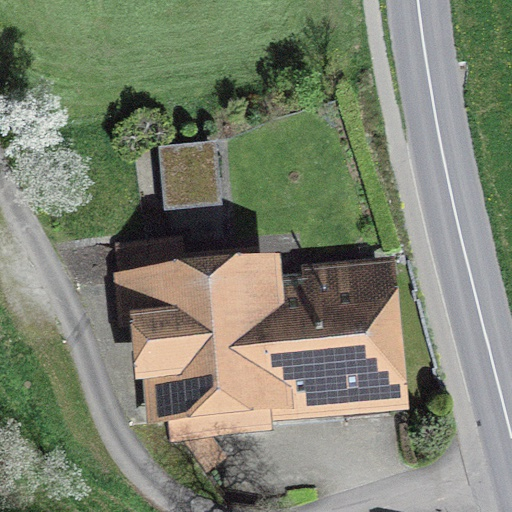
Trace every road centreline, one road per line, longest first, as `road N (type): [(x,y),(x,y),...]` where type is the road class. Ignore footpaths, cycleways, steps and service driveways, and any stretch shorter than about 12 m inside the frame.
road 1 (tertiary): [(420,0),(451,201),(511,444)]
road 2 (unclassified): [(186,511),(138,471),(0,171)]
road 3 (unclassified): [(511,476),(366,511)]
